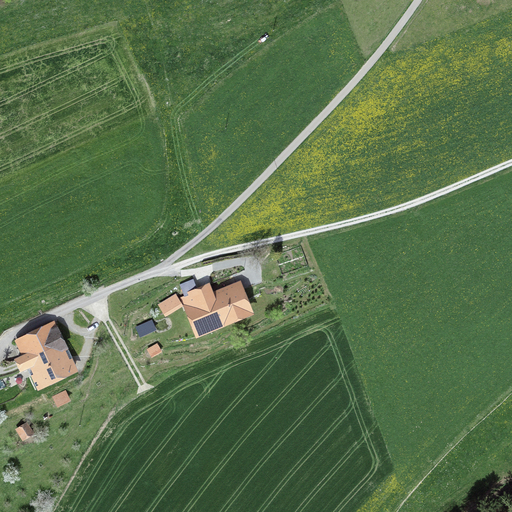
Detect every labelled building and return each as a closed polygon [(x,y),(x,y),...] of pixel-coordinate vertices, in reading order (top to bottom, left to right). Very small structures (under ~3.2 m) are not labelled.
[(193,279),(180,285),(184,297),(181,298),(194,333),(225,321),(225,322),(248,314),(239,290),(214,300),(209,287),(198,291),(193,279)] [(166,313),(181,303),(176,295),(161,305),(166,313)] [(155,329),(151,321),(136,328),(139,335),(147,333),(155,329)] [(52,322),(20,338),(28,354),(18,358),(23,368),(32,364),(41,383),(69,371),(55,342),(60,339),(52,322)] [(226,329),(229,336),(243,330),(240,323),(226,329)] [(150,356),(160,351),(156,344),(147,348),(150,356)] [(56,403),(66,398),(63,390),(52,395),(56,403)] [(22,440),(31,434),(26,424),(16,430),(22,440)]
